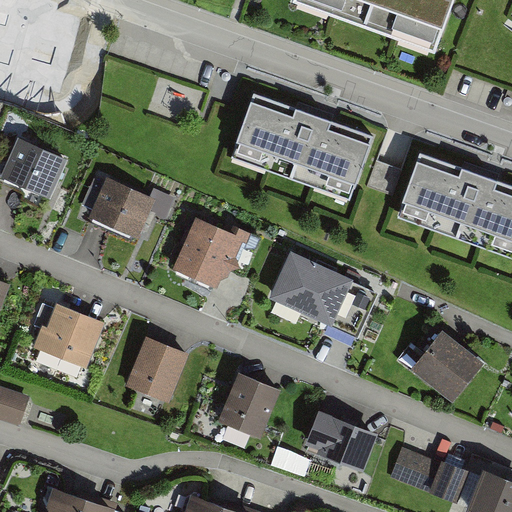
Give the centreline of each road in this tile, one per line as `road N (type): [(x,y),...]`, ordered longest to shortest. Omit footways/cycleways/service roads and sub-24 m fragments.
road 1 (residential): [(511,453),(0,243)]
road 2 (residential): [(107,0),(511,145)]
road 3 (residential): [(366,511),(220,461),(172,460),(120,472),(0,430)]
